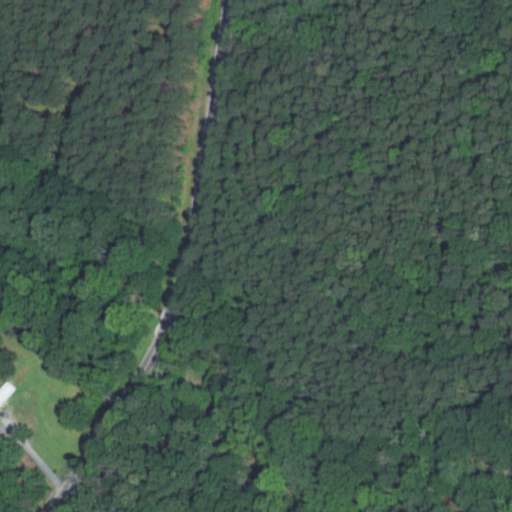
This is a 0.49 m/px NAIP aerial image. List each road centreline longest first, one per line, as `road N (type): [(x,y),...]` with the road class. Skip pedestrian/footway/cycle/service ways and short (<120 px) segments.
road 1 (residential): [(173,310),(193,239),(230,0)]
road 2 (residential): [(50,511),(162,336)]
